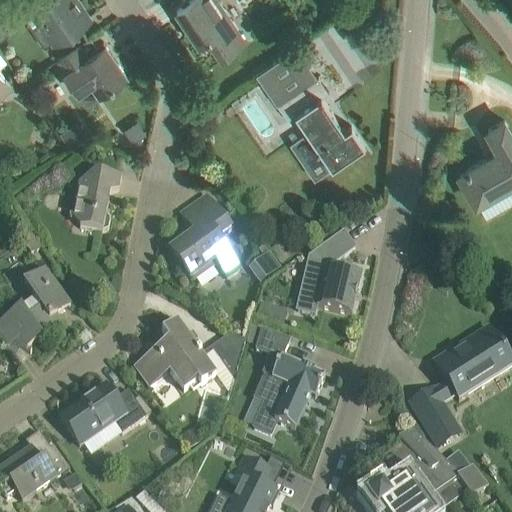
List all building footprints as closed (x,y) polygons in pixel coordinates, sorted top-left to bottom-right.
[(28,0),(42,21),(32,27),(45,46),(88,17),(76,0),(28,0)] [(190,0),(177,9),(199,41),(207,36),(221,56),(245,40),(217,0),(190,0)] [(358,66),(366,79),(378,71),(343,16),(324,28),(339,52),(351,45),(363,63),(358,66)] [(2,23),(0,23),(0,40),(10,33),(2,23)] [(58,58),(87,102),(127,75),(104,41),(96,46),(90,36),(58,58)] [(297,47),(258,73),(288,118),(296,112),(332,166),(365,143),(352,124),(344,129),(322,95),(329,90),(319,75),(317,77),(297,47)] [(0,101),(17,89),(0,66),(0,64),(7,59),(0,48),(0,101)] [(138,119),(125,128),(134,142),(147,133),(138,119)] [(488,129),(500,150),(460,173),(477,201),(511,180),(511,132),(504,119),(488,129)] [(59,134),(68,145),(80,136),(71,125),(59,134)] [(81,231),(103,235),(110,196),(119,193),(121,180),(96,175),(80,186),(73,219),(81,231)] [(196,238),(171,255),(190,281),(214,264),(227,281),(240,271),(219,242),(233,233),(222,219),(219,221),(205,200),(181,217),(196,238)] [(344,234),(309,260),(296,315),(315,320),(318,310),(352,318),(362,278),(328,269),(327,271),(325,271),(331,265),(334,268),(356,252),(344,234)] [(22,241),(32,256),(43,250),(33,236),(22,241)] [(288,240),(271,251),(283,267),(299,256),(288,240)] [(268,259),(255,270),(265,281),(278,270),(268,259)] [(22,309),(0,324),(0,336),(8,348),(19,340),(27,350),(41,340),(41,339),(61,325),(57,318),(71,308),(45,272),(25,287),(41,311),(29,319),(22,309)] [(138,370),(136,372),(150,391),(170,376),(184,395),(198,385),(201,389),(216,378),(230,398),(234,383),(245,344),(232,335),(211,350),(201,358),(177,325),(162,336),(169,344),(137,368),(138,370)] [(251,329),(246,346),(252,347),(257,331),(251,329)] [(290,341),(259,330),(253,351),(268,358),(260,376),(262,377),(251,403),(262,408),(260,412),(279,420),(276,428),(294,436),(310,398),(317,400),(325,381),(314,376),(316,369),(304,364),(301,370),(281,361),(290,341)] [(434,366),(448,385),(434,394),(433,392),(411,406),(422,423),(438,451),(461,437),(442,407),(455,399),(459,405),(511,372),(511,368),(499,350),(489,333),(488,333),(491,338),(455,361),(451,355),(434,366)] [(60,421),(79,449),(114,425),(122,437),(147,420),(135,402),(129,393),(116,402),(106,389),(96,396),(94,393),(80,403),(82,406),(60,421)] [(365,392),(366,420),(378,420),(378,392),(365,392)] [(139,399),(135,402),(147,420),(153,416),(139,399)] [(196,431),(180,440),(187,451),(203,442),(196,431)] [(412,432),(383,461),(392,474),(396,471),(406,484),(426,511),(444,511),(468,495),(472,501),(488,488),(473,468),(470,470),(458,454),(445,464),(412,432)] [(31,451),(0,472),(0,484),(5,491),(10,488),(22,505),(70,472),(54,450),(50,453),(53,457),(41,465),(31,451)] [(263,489),(270,474),(248,463),(240,478),(246,481),(234,505),(224,501),(218,511),(266,511),(275,495),(263,489)] [(75,476),(64,484),(71,495),(83,486),(75,476)] [(426,511),(406,484),(385,499),(382,494),(368,504),(373,511),(426,511)]
